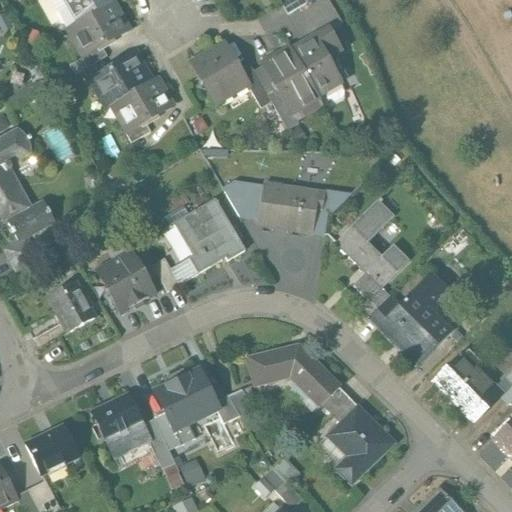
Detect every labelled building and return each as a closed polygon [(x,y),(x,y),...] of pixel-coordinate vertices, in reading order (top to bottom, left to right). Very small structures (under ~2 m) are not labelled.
[(62,0),(67,8),(58,13),(68,31),(113,5),(117,3),(115,0),(62,0)] [(300,0),(292,0),(280,7),(286,17),(304,7),(300,0)] [(113,5),(72,28),(81,44),(78,46),(84,58),(101,48),(128,32),(113,5)] [(304,7),(286,17),(291,28),(310,17),(304,7)] [(313,41),(300,49),(301,50),(292,55),(316,97),(338,85),(325,62),(339,54),(326,31),(312,39),(313,41)] [(84,58),(81,59),(87,70),(102,61),(107,58),(101,48),(84,58)] [(223,48),(192,66),(209,94),(226,98),(233,94),(231,91),(244,84),(238,73),(223,48)] [(290,52),(282,57),(279,56),(273,59),(273,62),(264,67),(278,92),(288,110),(299,104),(307,105),(317,99),(316,97),(292,55),(290,52)] [(107,71),(91,81),(98,93),(101,91),(110,107),(115,104),(150,84),(134,56),(107,71)] [(87,70),(83,72),(89,82),(91,81),(107,71),(102,61),(87,70)] [(266,99),(249,68),(238,73),(244,84),(260,111),(270,105),(266,99)] [(150,84),(115,104),(124,118),(120,121),(127,133),(144,123),(171,108),(156,81),(150,84)] [(278,92),(266,99),(270,105),(286,133),(298,127),(288,110),(278,92)] [(7,122),(0,126),(0,139),(13,131),(7,122)] [(127,133),(125,134),(131,145),(150,134),(144,123),(127,133)] [(18,133),(0,142),(0,227),(1,230),(8,226),(18,244),(26,239),(27,241),(57,224),(45,204),(33,211),(10,171),(13,169),(12,166),(31,156),(30,149),(28,142),(23,137),(18,133)] [(318,196),(262,188),(256,227),(313,235),(316,213),(318,196)] [(215,203),(171,229),(172,231),(177,228),(195,258),(190,262),(199,278),(227,262),(229,264),(245,255),(215,203)] [(381,260),(367,246),(392,220),(377,205),(334,248),(364,277),(353,289),(368,304),(369,305),(381,292),(408,265),(392,249),(381,260)] [(328,215),(316,213),(313,235),(324,237),(328,215)] [(18,244),(3,253),(16,276),(40,263),(27,241),(26,239),(18,244)] [(131,257),(99,276),(122,317),(154,298),(131,257)] [(181,288),(166,262),(153,269),(168,295),(181,288)] [(396,311),(381,326),(382,327),(397,341),(399,339),(407,347),(401,353),(417,369),(448,338),(448,337),(424,314),(444,294),(428,279),(396,311)] [(76,287),(49,302),(69,337),(95,322),(76,287)] [(381,292),(369,305),(368,304),(359,312),(368,321),(387,302),(389,300),(381,292)] [(387,302),(368,321),(378,331),(382,327),(381,326),(396,311),(387,302)] [(462,340),(454,332),(448,337),(448,338),(456,346),(462,340)] [(305,357),(292,352),(250,363),(256,387),(291,380),(321,410),(323,409),(340,392),(305,357)] [(462,358),(433,386),(452,404),(453,403),(468,419),(494,393),(493,392),(475,373),(476,371),(475,370),(480,366),(467,353),(462,358)] [(511,373),(493,392),(494,393),(509,407),(511,403),(511,373)] [(199,374),(157,396),(176,434),(219,412),(199,374)] [(340,392),(323,409),(332,418),(348,401),(340,392)] [(130,398),(107,410),(94,417),(107,444),(129,433),(130,434),(144,427),(130,398)] [(393,447),(357,410),(328,439),(338,449),(343,444),(353,455),(345,463),(360,480),(393,447)] [(511,420),(490,443),(511,464),(511,420)] [(48,439),(28,449),(43,480),(80,461),(67,434),(49,443),(48,439)] [(189,489),(207,481),(199,461),(180,469),(189,489)] [(3,471),(0,472),(0,511),(1,511),(0,511),(9,511),(21,506),(3,471)] [(273,472),(263,482),(276,496),(286,486),(273,472)] [(295,511),(303,504),(286,486),(276,496),(291,511),(295,511)] [(456,511),(439,493),(418,511),(456,511)] [(192,511),(188,503),(173,510),(174,511),(192,511)]
